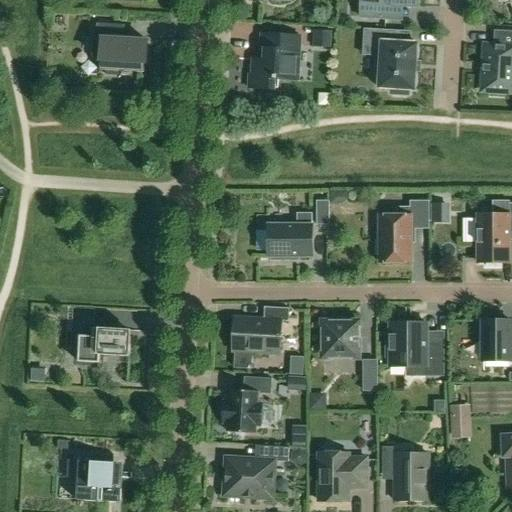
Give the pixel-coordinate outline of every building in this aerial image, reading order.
[(419,7),(419,0),(360,0),(360,17),(388,19),(389,5),(419,7)] [(118,71),(144,73),(144,63),(146,63),(148,41),(124,40),(124,25),(97,24),(96,39),(102,39),(100,70),(106,71),(106,75),(118,75),(118,71)] [(414,90),(417,44),(394,42),(395,30),(373,29),(373,41),(381,41),(381,56),(378,56),(377,74),(379,74),(379,88),(391,89),(391,93),(395,95),(404,96),(408,94),(409,90),(414,90)] [(332,31),(314,30),(313,47),(331,49),(332,31)] [(495,46),(485,45),(482,92),(490,92),(490,97),(505,98),(506,93),(511,93),(511,32),(495,32),(495,46)] [(297,80),(300,37),(261,35),(261,50),(264,50),(263,60),(254,59),(253,75),(249,75),(248,88),(274,90),(275,79),(297,80)] [(317,201),(317,225),(329,225),(329,201),(317,201)] [(380,263),(411,263),(411,225),(429,225),(429,201),(410,201),(410,207),(396,207),(396,216),(380,216),(380,241),(376,241),(376,255),(380,255),(380,263)] [(486,267),(501,267),(501,263),(510,263),(510,232),(511,231),(511,203),(509,204),(509,215),(478,215),(478,263),(486,263),(486,267)] [(446,223),(446,204),(431,204),(431,223),(446,223)] [(268,226),(268,258),(271,258),(271,262),(286,262),(286,258),(312,258),(312,214),(297,214),(297,226),(268,226)] [(289,322),(289,309),(264,307),(264,320),(235,318),(232,352),(280,355),(282,321),(289,322)] [(358,324),(349,324),(349,319),(333,319),(333,324),(324,324),(324,358),(358,357),(358,324)] [(511,322),(483,321),(483,361),(511,361),(511,327),(511,328),(511,322)] [(427,323),(390,323),(390,367),(426,367),(426,376),(444,376),(444,345),(427,345),(427,323)] [(128,337),(129,331),(123,331),(123,330),(94,329),(93,337),(72,336),(72,333),(71,333),(70,351),(79,351),(78,363),(100,364),(100,356),(130,357),(131,338),(128,337)] [(340,381),(359,382),(360,363),(341,362),(340,381)] [(378,367),(364,367),(364,391),(378,391),(378,367)] [(272,379),(244,377),(243,391),(230,391),(230,403),(224,403),(222,423),(228,424),(228,432),(256,434),(256,426),(261,426),(263,405),(257,405),(258,394),(271,394),(272,379)] [(288,390),(307,391),(308,378),(289,377),(288,390)] [(450,406),(452,439),(472,438),(470,405),(450,406)] [(226,458),(224,496),(273,499),(275,461),(289,462),(289,448),(265,446),(265,460),(226,458)] [(395,447),(383,447),(383,472),(395,472),(395,502),(429,502),(429,454),(395,454),(395,447)] [(350,459),(350,454),(319,454),(319,502),(349,502),(349,492),(353,489),(368,489),(368,459),(350,459)] [(116,488),(105,488),(106,457),(92,456),(91,462),(79,461),(68,461),(67,477),(79,478),(77,497),(77,501),(99,502),(99,501),(115,503),(116,488)]
